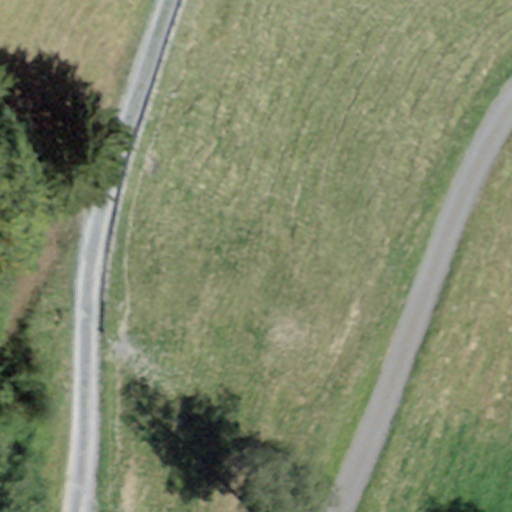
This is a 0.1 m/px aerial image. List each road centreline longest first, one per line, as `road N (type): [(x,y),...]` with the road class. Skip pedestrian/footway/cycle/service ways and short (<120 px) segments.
road 1 (unclassified): [(163,0),(95,232),(78,511)]
road 2 (unclassified): [(511,105),(457,203),(340,511)]
